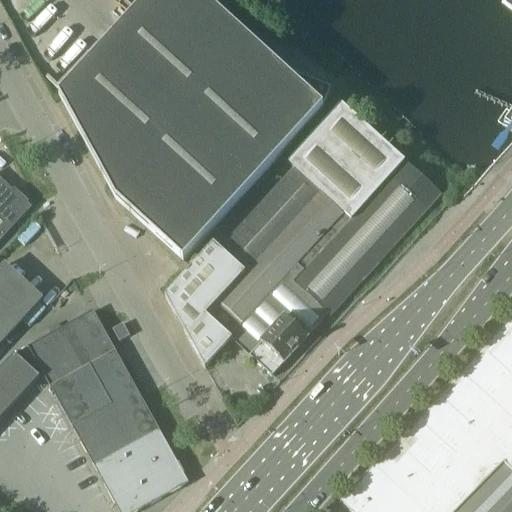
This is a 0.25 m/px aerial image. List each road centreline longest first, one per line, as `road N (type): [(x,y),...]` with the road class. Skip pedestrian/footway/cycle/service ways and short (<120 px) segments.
road 1 (primary): [(511,210),(233,511)]
road 2 (unclassified): [(192,406),(0,65)]
road 3 (primary): [(299,511),(511,275)]
